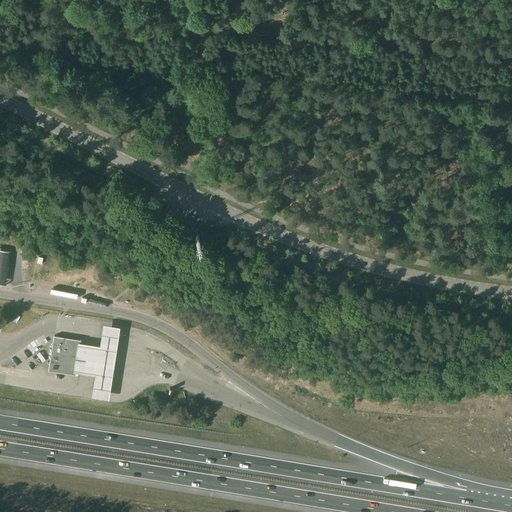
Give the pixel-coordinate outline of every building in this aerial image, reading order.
[(182,105),(186,98),(178,94),(174,101),(182,105)] [(192,239),(197,230),(192,227),(187,236),(192,239)] [(9,254),(0,252),(0,283),(6,284),(7,272),(9,254)] [(98,345),(76,342),(72,371),(93,374),(90,397),(109,399),(119,328),(101,325),(98,345)] [(76,375),(81,340),(54,336),(48,371),(76,375)] [(42,355),(35,358),(39,368),(47,364),(42,355)]
